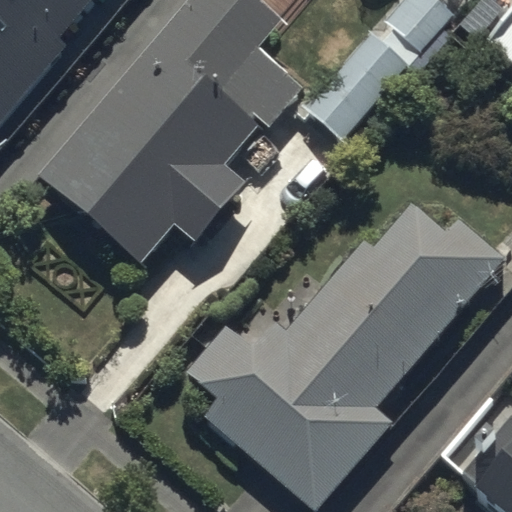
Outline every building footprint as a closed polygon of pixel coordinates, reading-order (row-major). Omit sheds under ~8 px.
[(0,0),(0,119),(102,0),(0,0)] [(258,0),(191,0),(38,178),(140,268),(177,226),(195,242),(245,185),(224,166),(260,126),(266,131),(302,89),(257,49),(282,21),(258,0)] [(370,33),(306,109),(345,144),(454,20),(431,0),(403,0),(385,21),(394,29),(382,43),(370,33)] [(511,6),(486,39),(511,61),(511,6)] [(228,321),(186,374),(219,401),(204,419),(314,510),(392,424),(376,408),(500,256),(456,220),(446,232),(412,204),(376,248),(365,238),(285,334),(259,313),(243,333),(228,321)] [(511,511),(511,426),(466,479),(504,511),(511,511)]
